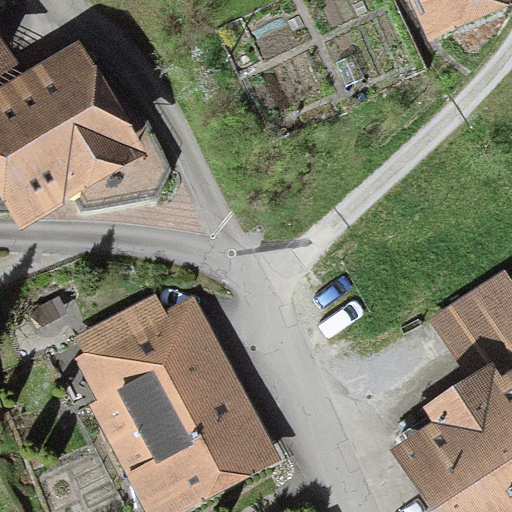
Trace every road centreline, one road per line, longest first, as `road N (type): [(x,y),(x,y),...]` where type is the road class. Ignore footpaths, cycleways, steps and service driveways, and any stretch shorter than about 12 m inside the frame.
road 1 (unclassified): [(0,234),(201,254),(262,288)]
road 2 (residential): [(262,288),(353,511)]
